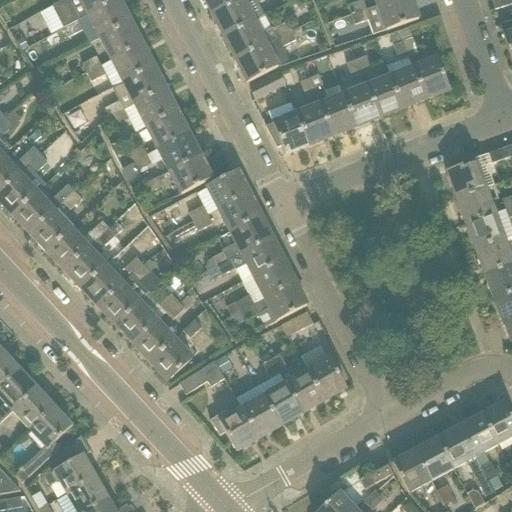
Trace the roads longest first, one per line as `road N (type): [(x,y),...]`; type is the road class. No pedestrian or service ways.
road 1 (unclassified): [(226,511),(0,268)]
road 2 (residential): [(172,0),(281,212)]
road 3 (residential): [(281,212),(395,421)]
road 4 (residential): [(281,212),(499,119)]
road 5 (residential): [(236,511),(395,421)]
road 6 (residential): [(395,421),(497,366),(511,372)]
road 7 (residential): [(499,119),(461,0)]
